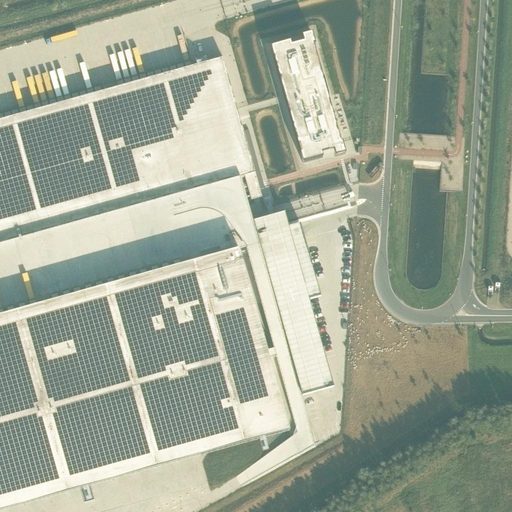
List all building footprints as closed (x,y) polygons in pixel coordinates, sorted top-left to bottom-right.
[(290,42),(270,48),(284,99),(286,104),(303,164),(322,159),(321,155),(333,151),(335,157),(345,155),(342,143),(340,143),(313,46),(315,46),(311,34),(301,37),(303,43),(291,46),(290,42)] [(0,245),(231,181),(244,177),(255,174),(244,133),(239,117),(238,112),(237,110),(223,58),(0,120),(0,245)] [(255,174),(260,191),(264,190),(263,185),(248,132),(244,133),(255,174)] [(255,174),(244,177),(251,200),(262,197),(260,191),(255,174)] [(238,252),(0,318),(0,511),(3,511),(289,433),(238,252)]
